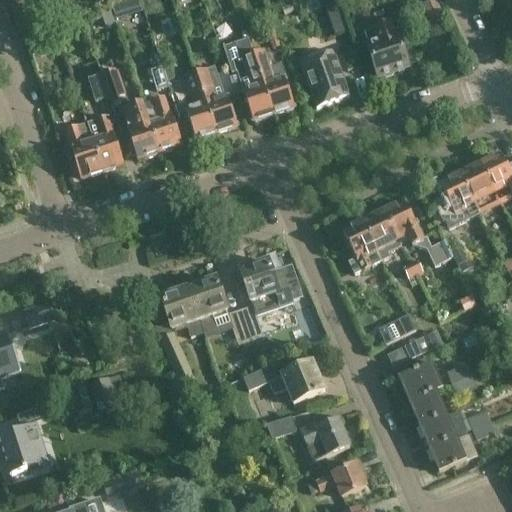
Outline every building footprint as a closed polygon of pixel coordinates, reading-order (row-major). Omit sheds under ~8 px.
[(333,0),(325,0),(321,1),(334,40),(346,36),(333,0)] [(437,2),(423,8),(433,27),(446,20),(437,2)] [(117,22),(127,19),(123,6),(113,10),(117,22)] [(111,15),(103,18),(107,30),(115,27),(111,15)] [(373,32),(365,35),(370,50),(369,51),(378,80),(383,78),(386,81),(394,78),(395,74),(409,70),(400,40),(397,41),(392,26),(373,32)] [(275,28),(266,31),(274,52),(283,49),(275,28)] [(248,42),(224,50),(233,77),(237,76),(244,96),(253,125),(274,119),(253,58),(248,42)] [(263,55),(253,58),(274,119),(295,111),(285,82),(288,81),(283,66),(270,71),(265,55),(263,55)] [(302,68),(318,112),(351,100),(335,56),(302,68)] [(170,93),(162,72),(151,76),(157,97),(170,93)] [(110,104),(113,109),(128,103),(116,73),(102,78),(110,104)] [(171,74),(165,76),(168,86),(174,85),(171,74)] [(207,74),(196,78),(217,138),(238,131),(228,102),(218,105),(207,74)] [(109,101),(110,104),(102,78),(88,82),(96,105),(109,101)] [(196,145),(217,138),(196,78),(186,81),(196,112),(186,116),(196,145)] [(146,117),(160,157),(181,149),(165,101),(154,105),(157,113),(146,117)] [(124,118),(139,163),(160,157),(146,117),(144,111),(124,118)] [(108,119),(87,126),(94,147),(103,176),(105,175),(108,176),(114,173),(115,172),(124,169),(115,140),(109,121),(108,119)] [(87,126),(66,133),(67,135),(73,154),(83,183),(91,180),(93,181),(99,178),(100,177),(103,176),(94,147),(87,126)] [(501,158),(480,168),(499,208),(511,202),(511,163),(505,167),(501,158)] [(480,168),(458,179),(478,219),(489,213),(499,208),(480,168)] [(444,197),(432,203),(435,209),(443,226),(445,225),(449,233),(459,228),(478,219),(458,179),(440,188),(444,197)] [(404,205),(384,215),(398,243),(408,238),(413,249),(428,254),(436,270),(453,262),(450,254),(444,242),(431,248),(426,238),(423,239),(421,240),(414,225),(404,205)] [(435,209),(430,212),(438,228),(443,226),(435,209)] [(401,250),(398,243),(384,215),(362,226),(380,263),(381,265),(382,265),(391,261),(389,256),(401,250)] [(381,265),(380,263),(362,226),(342,235),(355,261),(348,264),(355,278),(361,275),(381,265)] [(441,241),(437,233),(431,236),(435,244),(441,241)] [(459,250),(450,254),(453,262),(457,270),(467,265),(459,250)] [(509,258),(500,263),(507,278),(511,275),(511,262),(511,263),(509,258)] [(269,264),(239,275),(251,310),(253,309),(257,319),(294,305),(293,303),(300,301),(298,294),(290,297),(284,277),(275,280),(269,264)] [(410,268),(416,280),(424,276),(419,264),(410,268)] [(409,283),(416,280),(410,268),(404,271),(409,283)] [(419,287),(416,280),(409,283),(413,290),(419,287)] [(215,281),(187,291),(199,323),(203,336),(231,327),(228,318),(215,281)] [(162,300),(160,301),(172,333),(186,328),(191,341),(203,336),(199,323),(187,291),(176,295),(175,292),(173,291),(163,294),(162,297),(162,300)] [(471,299),(460,305),(465,314),(476,309),(471,299)] [(24,315),(23,315),(29,332),(54,322),(54,320),(49,306),(24,315)] [(251,310),(241,313),(246,328),(252,345),(264,340),(257,319),(253,309),(251,310)] [(228,318),(231,327),(233,332),(239,349),(252,345),(246,328),(241,313),(228,318)] [(409,319),(380,334),(387,348),(417,334),(409,319)] [(443,347),(437,334),(404,350),(411,364),(443,347)] [(7,337),(0,340),(0,393),(4,392),(1,382),(21,375),(7,337)] [(194,384),(173,337),(160,343),(182,390),(194,384)] [(272,369),(244,382),(249,395),(269,385),(274,398),(288,392),(295,407),(325,393),(313,365),(283,379),(278,381),(272,369)] [(398,382),(409,405),(436,393),(442,390),(432,367),(398,382)] [(466,368),(447,376),(452,387),(471,379),(466,368)] [(132,407),(121,378),(88,390),(100,418),(132,407)] [(471,379),(452,387),(457,397),(475,389),(471,379)] [(131,380),(124,382),(132,405),(139,403),(131,380)] [(71,395),(78,417),(90,412),(83,390),(71,395)] [(446,416),(436,393),(409,405),(419,428),(446,416)] [(36,412),(16,419),(19,428),(47,419),(36,412)] [(446,416),(419,428),(429,451),(457,439),(467,434),(472,432),(468,423),(464,424),(460,414),(448,419),(446,416)] [(487,415),(468,423),(472,432),(473,434),(492,426),(487,415)] [(292,420),(266,429),(272,443),(296,435),(292,420)] [(324,443),(330,458),(351,449),(339,421),(319,429),(317,425),(301,432),(308,450),(324,443)] [(496,436),(492,426),(473,434),(478,445),(496,436)] [(36,429),(0,441),(0,446),(11,478),(49,465),(36,429)] [(220,433),(204,434),(205,446),(221,445),(220,433)] [(429,451),(439,474),(477,458),(467,434),(457,439),(429,451)] [(367,489),(357,467),(316,484),(316,486),(308,489),(312,499),(320,495),(337,488),(342,500),(367,489)] [(129,482),(104,491),(108,501),(131,492),(129,482)] [(101,511),(99,503),(72,511),(101,511)]
